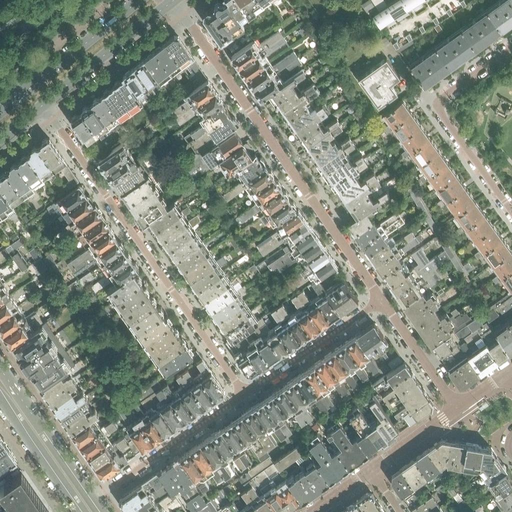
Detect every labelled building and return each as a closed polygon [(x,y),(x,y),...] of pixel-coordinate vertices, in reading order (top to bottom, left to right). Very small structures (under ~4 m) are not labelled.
[(242,22),(225,0),(224,0),(222,2),(221,2),(218,1),(214,3),(215,4),(214,7),(215,9),(233,34),(238,30),(239,31),(245,27),(242,22)] [(250,17),(237,0),(225,0),(242,22),(250,17)] [(264,6),(260,0),(237,0),(250,17),(264,6)] [(374,5),(370,0),(367,0),(361,4),(366,11),(374,5)] [(387,6),(383,0),(370,0),(374,5),(378,11),(387,6)] [(380,26),(407,9),(401,0),(396,0),(387,6),(378,11),(373,14),(380,26)] [(449,16),(446,11),(449,9),(452,14),(463,8),(459,3),(463,0),(466,6),(475,0),(422,0),(421,1),(407,9),(380,26),(382,30),(386,34),(392,45),(395,42),(398,48),(408,41),(405,36),(409,34),(412,39),(422,33),(419,28),(422,26),(425,31),(435,25),(432,19),(436,17),(439,22),(449,16)] [(401,0),(407,9),(421,1),(420,0),(401,0)] [(511,21),(511,0),(501,0),(501,1),(500,0),(497,0),(499,2),(487,11),(501,30),(511,21)] [(233,34),(215,9),(211,11),(208,10),(204,13),(203,17),(223,44),(229,40),(228,39),(233,35),(233,34)] [(501,30),(487,11),(476,19),(474,17),(471,19),(473,21),(462,29),(475,48),(501,30)] [(438,24),(434,27),(438,33),(443,30),(438,24)] [(475,48),(462,29),(450,38),(448,35),(446,37),(448,39),(436,48),(450,67),(475,48)] [(239,68),(283,37),(279,30),(258,45),(255,40),(239,51),(238,51),(231,56),(238,66),(238,67),(239,68)] [(208,79),(178,37),(173,36),(165,42),(182,65),(183,67),(188,64),(195,73),(190,77),(184,69),(182,70),(186,75),(186,74),(191,81),(192,80),(197,87),(208,79)] [(270,62),(266,56),(286,41),(283,37),(239,68),(246,77),(247,78),(270,62)] [(382,48),(389,42),(385,37),(378,43),(382,48)] [(182,65),(165,42),(155,50),(171,74),(182,65)] [(450,67),(436,48),(425,56),(423,54),(420,55),(422,58),(410,66),(424,86),(450,67)] [(171,74),(155,50),(144,59),(161,83),(171,74)] [(278,72),(297,58),(293,53),(273,67),(270,62),(247,78),(250,83),(250,84),(254,89),(278,72)] [(397,93),(391,84),(392,82),(400,77),(386,57),(357,78),(378,107),(380,105),(384,112),(399,101),(394,95),(397,93)] [(284,82),(281,77),(301,63),(297,58),(278,72),(254,89),(256,92),(261,99),(266,95),(284,82)] [(161,83),(144,59),(133,67),(150,91),(161,83)] [(151,92),(150,91),(133,67),(123,76),(124,78),(141,103),(148,98),(147,96),(147,95),(151,92)] [(295,87),(292,83),(297,80),(297,81),(307,74),(303,69),(284,82),(266,95),(272,103),(295,87)] [(141,103),(124,78),(120,81),(118,81),(118,80),(114,83),(114,85),(114,86),(113,86),(114,87),(110,90),(110,89),(109,89),(107,89),(104,91),(104,92),(103,94),(103,95),(119,119),(141,103)] [(195,106),(212,94),(216,91),(208,79),(197,87),(187,94),(190,99),(172,112),(176,118),(192,107),(189,103),(192,101),(195,106)] [(278,112),(315,86),(312,82),(302,89),(303,90),(299,93),(295,87),(272,103),(278,112)] [(307,105),(304,100),(308,97),(308,98),(318,91),(315,86),(278,112),(285,121),(307,105)] [(202,116),(222,103),(221,102),(223,101),(216,91),(212,94),(195,106),(197,110),(195,111),(192,107),(176,118),(180,124),(199,112),(202,116)] [(119,119),(103,95),(99,98),(97,98),(96,97),(93,100),(93,102),(92,102),(93,103),(92,103),(93,104),(109,126),(119,119)] [(420,124),(411,112),(402,99),(399,101),(384,112),(402,137),(420,124)] [(291,130),(328,104),(325,100),(315,107),(315,108),(311,111),(307,105),(285,121),(291,130)] [(190,141),(230,114),(227,109),(227,107),(225,104),(223,104),(223,103),(222,103),(202,116),(206,122),(191,132),(191,133),(187,136),(190,141)] [(109,126),(93,104),(89,106),(88,106),(86,106),(82,108),(83,108),(82,111),(82,112),(98,134),(109,126)] [(320,123),(316,118),(321,115),(321,116),(331,109),(328,104),(291,130),(297,139),(320,123)] [(98,134),(82,112),(78,115),(76,114),(75,114),(72,117),(72,119),(71,119),(71,120),(83,137),(87,142),(98,134)] [(197,151),(232,127),(238,123),(234,117),(232,117),(230,114),(190,141),(197,151)] [(303,148),(340,122),(337,118),(327,124),(327,125),(323,128),(320,123),(297,139),(303,148)] [(332,140),(329,136),(333,133),(333,134),(343,127),(340,122),(303,148),(309,157),(332,140)] [(438,149),(429,137),(420,124),(402,137),(420,162),(438,149)] [(220,160),(243,143),(232,127),(197,151),(183,162),(194,178),(212,165),(220,160)] [(126,137),(129,135),(127,132),(117,139),(119,142),(126,137)] [(316,166),(352,140),(349,135),(339,142),(340,143),(339,144),(335,138),(332,140),(309,157),(316,166)] [(157,149),(166,143),(162,137),(153,144),(157,149)] [(76,176),(49,138),(49,139),(49,138),(48,139),(46,138),(45,138),(42,140),(42,141),(42,143),(41,144),(42,145),(38,147),(52,167),(54,171),(60,167),(69,180),(64,184),(65,186),(67,189),(79,181),(76,177),(76,176)] [(322,174),(348,156),(344,151),(345,151),(346,151),(355,145),(352,140),(316,166),(322,174)] [(105,170),(129,152),(132,151),(125,141),(98,159),(105,170)] [(176,153),(168,142),(163,146),(166,150),(168,150),(171,154),(169,155),(171,157),(176,153)] [(252,156),(249,152),(250,150),(251,148),(247,143),(245,143),(243,144),(243,143),(220,160),(228,173),(252,156)] [(52,167),(38,147),(37,147),(35,147),(35,146),(31,149),(32,149),(31,151),(31,152),(31,153),(27,156),(40,174),(44,179),(49,175),(46,170),(52,167)] [(455,174),(447,161),(438,149),(420,162),(437,187),(455,174)] [(114,179),(137,163),(129,152),(105,170),(113,180),(114,179)] [(328,183),(365,158),(361,153),(351,160),(352,160),(351,161),(348,156),(322,174),(328,183)] [(242,181),(265,165),(265,164),(264,163),(263,161),(261,159),(260,158),(259,159),(255,154),(252,156),(228,173),(223,177),(225,180),(236,172),(242,181)] [(40,174),(27,156),(25,155),(24,155),(21,157),(21,158),(21,160),(20,160),(21,160),(20,161),(21,162),(17,164),(33,186),(39,182),(36,178),(40,174)] [(122,191),(148,173),(161,164),(157,157),(143,167),(139,161),(137,163),(114,179),(118,184),(117,186),(120,191),(120,190),(122,191)] [(357,176),(353,171),(357,168),(358,169),(367,162),(365,158),(328,183),(334,192),(357,176)] [(33,186),(17,164),(16,164),(14,164),(11,166),(10,168),(10,169),(11,171),(7,173),(23,196),(34,188),(33,186)] [(247,194),(273,176),(273,173),(271,169),(270,169),(268,169),(265,165),(242,181),(227,192),(220,197),(223,201),(226,199),(227,200),(246,187),(250,191),(247,193),(247,194)] [(388,175),(395,170),(392,166),(385,171),(388,175)] [(341,201),(377,176),(373,171),(364,177),(364,178),(360,181),(357,176),(334,192),(341,201)] [(23,196),(7,173),(6,173),(4,173),(4,172),(0,175),(1,175),(0,177),(0,179),(0,180),(0,179),(0,187),(12,204),(23,196)] [(129,201),(152,185),(149,180),(151,178),(148,173),(122,191),(125,195),(125,197),(124,197),(127,201),(129,201)] [(473,198),(465,186),(455,174),(437,187),(455,212),(473,198)] [(257,202),(280,186),(281,184),(278,180),(275,180),(273,176),(247,194),(251,199),(254,197),(257,202)] [(389,194),(386,189),(385,189),(379,181),(380,180),(377,176),(341,201),(352,218),(387,195),(389,194)] [(137,212),(160,196),(156,190),(158,189),(154,183),(152,185),(129,201),(132,205),(132,207),(134,211),(137,211),(137,212)] [(180,210),(177,205),(184,200),(184,199),(192,194),(192,195),(201,189),(198,184),(184,194),(166,206),(149,218),(151,222),(151,224),(150,224),(153,228),(154,228),(180,210)] [(63,212),(86,196),(83,192),(84,191),(84,189),(82,185),(82,186),(79,185),(78,185),(46,208),(48,210),(53,207),(59,215),(63,212)] [(264,214),(288,197),(288,195),(288,194),(286,191),(285,191),(283,190),(280,186),(257,202),(232,220),(235,224),(240,220),(242,222),(261,209),(264,214)] [(12,204),(0,187),(0,210),(2,213),(13,205),(12,204)] [(220,197),(227,192),(224,187),(219,191),(218,190),(208,198),(212,203),(220,197)] [(149,218),(166,206),(163,201),(165,199),(162,194),(160,196),(137,212),(139,215),(139,217),(141,221),(142,221),(144,221),(144,222),(149,218)] [(70,222),(93,206),(91,202),(91,200),(92,199),(89,196),(87,196),(87,195),(86,196),(63,212),(70,222)] [(370,215),(390,201),(387,195),(352,218),(347,222),(354,233),(373,220),(370,215)] [(273,226),(276,224),(296,210),(295,208),(295,205),(296,205),(293,201),(290,201),(288,197),(264,214),(260,217),(265,223),(269,220),(273,226)] [(493,226),(484,213),(475,200),(456,214),(474,239),(493,226)] [(77,233),(103,216),(100,212),(98,208),(95,205),(93,206),(70,222),(77,233)] [(212,205),(207,208),(212,215),(216,212),(212,205)] [(280,235),(305,218),(298,209),(296,210),(276,224),(279,228),(256,244),(260,250),(277,238),(275,235),(279,233),(280,235)] [(162,238),(187,220),(180,210),(154,228),(155,228),(158,232),(158,234),(157,234),(160,238),(162,238)] [(361,243),(405,212),(404,210),(400,213),(398,211),(377,225),(373,220),(354,233),(361,243)] [(384,235),(404,221),(404,220),(405,220),(402,216),(405,213),(405,212),(361,243),(368,253),(387,240),(384,235)] [(85,244),(87,242),(110,226),(108,223),(105,219),(103,216),(77,233),(85,244)] [(290,243),(311,228),(305,218),(280,235),(282,238),(279,240),(277,238),(260,250),(263,255),(286,239),(290,243)] [(168,248),(194,230),(187,220),(162,238),(165,242),(165,244),(164,244),(167,248),(168,248)] [(36,230),(30,221),(26,223),(32,233),(36,230)] [(95,252),(116,238),(113,234),(114,232),(114,231),(110,226),(87,242),(91,247),(68,263),(72,268),(95,252)] [(511,250),(502,237),(493,226),(474,239),(492,263),(511,250)] [(293,254),(318,237),(315,233),(311,228),(290,243),(292,247),(269,264),(271,266),(268,268),(269,270),(268,271),(290,256),(288,254),(292,252),(293,254)] [(174,258),(201,240),(194,230),(168,248),(169,248),(172,252),(171,254),(174,258)] [(375,263),(414,235),(411,230),(395,241),(392,236),(387,240),(368,253),(375,263)] [(239,243),(234,235),(233,234),(230,236),(236,245),(239,243)] [(397,255),(418,240),(414,235),(375,263),(382,273),(401,260),(397,255)] [(302,261),(324,246),(320,240),(318,237),(293,254),(295,256),(291,259),(290,256),(268,271),(269,272),(273,269),(276,274),(299,257),(302,261)] [(10,244),(5,247),(9,252),(11,255),(13,259),(21,270),(28,265),(18,250),(17,248),(23,244),(23,243),(19,238),(10,244)] [(102,262),(123,248),(124,246),(124,245),(121,242),(119,242),(116,238),(95,252),(72,268),(76,273),(98,257),(102,262)] [(182,268),(208,250),(201,240),(174,258),(176,258),(179,262),(178,264),(181,268),(182,268)] [(434,267),(440,263),(436,256),(445,250),(445,249),(443,247),(442,245),(441,244),(430,252),(434,257),(429,260),(420,247),(411,253),(418,263),(409,269),(389,283),(396,294),(434,267)] [(306,272),(331,255),(328,252),(324,246),(302,261),(305,265),(281,281),(285,287),(302,275),(306,272)] [(109,273),(130,258),(131,256),(128,252),(126,252),(123,248),(102,262),(79,278),(82,284),(105,269),(106,268),(109,273)] [(189,278),(215,260),(208,250),(182,268),(183,268),(186,272),(185,274),(188,278),(189,278)] [(511,286),(511,251),(511,250),(492,263),(510,288),(511,286)] [(239,265),(249,258),(249,257),(246,254),(236,261),(239,265)] [(315,280),(316,279),(320,276),(325,273),(329,271),(333,268),(337,265),(333,259),(331,255),(306,272),(302,275),(285,287),(289,292),(312,276),(315,280)] [(116,284),(134,272),(138,269),(137,268),(138,266),(135,262),(133,262),(130,258),(109,273),(92,284),(96,290),(112,278),(116,284)] [(389,283),(409,269),(402,259),(401,260),(382,273),(389,283)] [(195,288),(221,269),(215,260),(189,278),(190,278),(193,282),(192,284),(195,288)] [(472,268),(468,262),(463,265),(467,272),(472,268)] [(26,267),(17,274),(21,279),(30,272),(26,267)] [(422,290),(441,277),(434,267),(396,294),(403,304),(422,290)] [(203,298),(229,280),(221,269),(195,288),(197,288),(200,292),(199,294),(202,298),(202,297),(203,298)] [(113,301),(141,282),(141,280),(141,279),(139,276),(138,276),(136,275),(134,272),(116,284),(106,291),(113,301)] [(340,312),(326,292),(319,283),(318,282),(316,279),(315,280),(309,284),(312,288),(314,287),(318,294),(314,297),(329,319),(340,312)] [(326,292),(340,312),(357,299),(344,279),(326,292)] [(210,308),(236,290),(229,280),(203,298),(204,298),(207,302),(206,304),(208,308),(209,308),(210,308)] [(264,280),(255,286),(258,290),(267,284),(264,280)] [(120,311),(148,292),(148,290),(149,290),(146,286),(144,286),(141,282),(113,301),(120,311)] [(0,301),(10,295),(2,283),(0,284),(0,301)] [(64,289),(63,290),(63,291),(70,300),(74,297),(67,287),(64,289)] [(329,319),(314,297),(310,300),(302,289),(296,292),(303,303),(307,300),(309,303),(305,305),(319,325),(329,319)] [(217,318),(242,300),(236,290),(210,308),(211,308),(214,312),(213,314),(215,318),(216,318),(217,318)] [(438,303),(435,299),(437,298),(435,295),(433,296),(430,292),(425,295),(422,290),(403,304),(417,324),(436,310),(433,306),(438,303)] [(127,322),(155,303),(156,300),(153,296),(153,297),(151,296),(148,292),(120,311),(127,322)] [(319,325),(305,305),(301,308),(300,305),(303,303),(296,292),(290,296),(298,308),(294,311),(309,333),(320,326),(319,325)] [(511,348),(511,300),(507,294),(483,311),(484,313),(485,315),(494,308),(497,306),(507,320),(504,322),(494,330),(499,338),(508,352),(511,348)] [(0,317),(17,306),(10,295),(0,301),(0,317)] [(223,328),(249,310),(242,300),(217,318),(218,318),(220,322),(220,324),(222,328),(223,327),(223,328)] [(270,310),(276,306),(281,303),(279,300),(268,307),(270,310)] [(309,333),(294,311),(289,314),(281,302),(281,303),(276,306),(283,316),(287,314),(288,316),(285,319),(299,340),(309,333)] [(138,330),(163,313),(163,311),(161,307),(160,307),(158,307),(155,303),(127,322),(135,333),(138,330)] [(2,333),(25,317),(17,306),(0,317),(0,329),(0,330),(2,333)] [(299,340),(285,319),(281,322),(279,319),(283,316),(276,306),(270,310),(278,322),(273,324),(275,327),(289,347),(299,340)] [(507,320),(497,306),(494,308),(504,322),(507,320)] [(240,330),(250,324),(256,320),(249,310),(223,328),(225,328),(227,331),(227,334),(229,338),(235,334),(240,330)] [(436,310),(417,324),(424,334),(431,344),(450,331),(447,326),(451,323),(454,328),(469,317),(466,312),(461,316),(459,314),(454,318),(452,315),(452,314),(450,316),(449,314),(447,316),(444,312),(439,315),(436,310)] [(10,344),(38,324),(42,321),(34,311),(25,317),(2,333),(10,344)] [(148,337),(171,322),(167,316),(165,317),(163,313),(138,330),(142,335),(145,332),(146,333),(148,337)] [(450,331),(431,344),(438,355),(458,341),(460,339),(476,328),(483,323),(488,320),(485,315),(484,313),(472,320),(470,317),(469,317),(454,328),(453,329),(450,331)] [(92,316),(87,320),(86,321),(93,331),(99,326),(92,316)] [(289,347),(275,327),(271,330),(261,316),(256,320),(279,354),(289,347)] [(279,354),(256,320),(250,324),(260,338),(255,342),(268,361),(279,354)] [(483,323),(476,328),(497,359),(503,355),(508,352),(499,338),(494,330),(491,326),(488,320),(483,323)] [(155,347),(178,332),(171,322),(148,337),(145,339),(149,345),(152,343),(152,342),(155,347)] [(356,335),(355,335),(368,353),(372,350),(374,352),(378,349),(380,351),(382,349),(382,350),(390,345),(386,340),(374,322),(365,329),(356,335)] [(68,368),(38,324),(10,344),(11,345),(13,344),(20,355),(19,356),(29,371),(31,370),(42,386),(64,370),(68,368)] [(458,341),(438,355),(444,363),(449,370),(450,371),(454,377),(458,383),(459,384),(462,384),(463,383),(463,384),(469,379),(480,371),(497,359),(476,328),(460,339),(458,341)] [(268,361),(255,342),(250,345),(240,330),(235,334),(258,368),(268,361)] [(162,357),(185,343),(185,342),(178,332),(155,347),(152,349),(155,354),(159,352),(162,357)] [(258,368),(235,334),(229,338),(238,350),(233,354),(246,372),(251,373),(258,368)] [(355,335),(345,342),(361,365),(365,362),(372,372),(374,370),(377,369),(378,368),(368,353),(355,335)] [(345,342),(335,349),(350,372),(355,369),(362,379),(368,375),(361,365),(345,342)] [(171,367),(186,356),(192,353),(185,343),(162,357),(159,359),(162,364),(166,362),(169,368),(165,371),(169,375),(170,374),(169,372),(173,370),(171,367)] [(104,349),(99,353),(102,358),(107,354),(104,349)] [(335,349),(324,357),(340,379),(344,376),(351,386),(357,382),(350,372),(335,349)] [(382,349),(380,351),(383,355),(385,359),(388,357),(385,352),(384,353),(382,350),(382,349)] [(117,364),(126,359),(123,355),(115,361),(117,364)] [(391,368),(401,360),(398,356),(388,363),(391,368)] [(324,357),(314,364),(329,387),(334,383),(341,394),(347,389),(340,379),(324,357)] [(220,384),(216,378),(211,371),(209,368),(202,358),(196,363),(202,371),(198,374),(201,378),(212,394),(215,398),(222,393),(223,388),(220,384)] [(378,380),(373,383),(377,389),(390,380),(392,383),(410,370),(404,361),(403,362),(386,374),(388,377),(385,379),(383,376),(378,380)] [(307,369),(304,371),(318,392),(328,406),(332,412),(336,409),(334,406),(335,406),(334,404),(333,404),(332,403),(333,402),(326,391),(330,388),(329,387),(314,364),(307,369)] [(212,394),(201,378),(198,374),(193,377),(187,368),(181,372),(188,382),(192,379),(194,382),(190,384),(205,405),(208,403),(215,398),(212,394)] [(46,396),(72,377),(70,373),(67,375),(64,370),(42,386),(42,387),(41,388),(46,396)] [(394,386),(381,395),(385,400),(395,393),(393,390),(396,388),(398,391),(416,379),(410,370),(392,383),(394,386)] [(304,371),(293,378),(293,379),(310,402),(314,399),(322,410),(328,406),(318,392),(304,371)] [(205,405),(190,384),(186,387),(185,384),(188,382),(181,372),(175,376),(181,385),(177,388),(194,413),(201,408),(205,405)] [(52,404),(76,388),(74,383),(76,382),(72,377),(46,396),(47,397),(52,404)] [(184,419),(170,399),(168,396),(161,385),(155,377),(141,388),(140,386),(138,387),(132,379),(128,382),(132,387),(147,410),(164,434),(184,419)] [(293,379),(283,386),(299,409),(307,420),(312,416),(305,406),(310,402),(293,379)] [(385,400),(388,406),(402,397),(404,400),(422,387),(416,379),(398,391),(400,394),(397,396),(395,393),(385,400)] [(194,413),(177,388),(173,390),(166,382),(161,385),(168,396),(172,393),(174,395),(170,399),(184,419),(194,413)] [(274,392),(273,393),(289,417),(293,414),(301,424),(307,420),(299,409),(283,386),(274,392)] [(406,403),(393,412),(397,417),(408,410),(405,407),(408,405),(410,409),(413,406),(428,396),(422,387),(404,400),(406,403)] [(58,413),(85,394),(82,390),(79,392),(76,388),(52,404),(53,405),(58,413)] [(164,434),(147,410),(143,412),(128,390),(121,395),(153,441),(157,439),(157,438),(164,434)] [(264,398),(262,400),(286,435),(292,431),(284,420),(289,417),(273,393),(272,393),(264,398)] [(372,393),(366,398),(379,416),(374,419),(388,438),(394,433),(393,432),(397,429),(398,431),(399,430),(392,421),(386,412),(380,404),(374,395),(372,393)] [(64,421),(88,405),(85,401),(88,399),(85,394),(58,413),(59,414),(64,421)] [(153,441),(121,395),(114,400),(130,422),(127,425),(131,431),(143,448),(153,441)] [(397,417),(392,421),(399,430),(404,427),(423,413),(431,407),(432,401),(428,396),(413,406),(410,409),(408,410),(397,417)] [(262,400),(252,407),(268,431),(273,428),(280,439),(286,435),(262,400)] [(357,404),(352,408),(377,444),(381,441),(382,442),(388,438),(374,419),(370,422),(357,404)] [(89,417),(93,415),(97,412),(94,407),(91,409),(88,405),(64,421),(65,423),(70,431),(89,417)] [(252,407),(242,414),(256,435),(266,451),(277,443),(268,431),(252,407)] [(352,408),(346,411),(359,429),(354,433),(355,435),(368,452),(374,448),(375,448),(374,446),(376,444),(377,444),(352,408)] [(238,416),(231,421),(247,445),(256,458),(259,462),(269,455),(266,451),(256,435),(242,414),(238,416)] [(78,442),(101,426),(97,421),(93,415),(89,417),(70,431),(71,432),(71,431),(76,439),(78,442)] [(337,417),(331,422),(358,459),(362,456),(362,457),(368,452),(355,435),(352,437),(337,417)] [(108,437),(106,433),(117,425),(112,419),(101,427),(101,426),(78,442),(81,447),(82,447),(86,453),(108,437)] [(330,420),(325,423),(326,425),(329,429),(326,431),(329,434),(326,436),(335,448),(348,467),(351,465),(355,462),(358,459),(331,422),(330,420)] [(231,421),(221,428),(236,450),(245,464),(251,460),(242,448),(247,445),(231,421)] [(221,428),(210,436),(227,458),(231,455),(240,468),(245,464),(236,450),(221,428)] [(124,461),(143,448),(131,431),(124,435),(127,440),(93,463),(100,473),(105,474),(124,461)] [(317,432),(311,436),(338,474),(342,471),(348,467),(335,448),(331,451),(317,432)] [(93,463),(127,440),(124,435),(113,443),(108,437),(86,453),(92,461),(93,463)] [(0,453),(8,447),(6,443),(0,436),(0,453)] [(210,436),(200,443),(216,464),(225,478),(231,474),(224,464),(228,461),(227,458),(210,436)] [(311,436),(306,440),(318,456),(313,460),(328,481),(335,476),(338,474),(311,436)] [(462,467),(466,443),(441,439),(428,448),(440,466),(447,461),(449,464),(462,467)] [(200,443),(190,450),(207,474),(211,471),(217,480),(218,479),(220,482),(225,478),(216,464),(200,443)] [(501,463),(491,447),(466,443),(462,467),(476,470),(479,468),(484,475),(501,463)] [(274,462),(279,469),(295,458),(304,470),(317,489),(328,481),(313,460),(306,450),(303,451),(298,444),(274,462)] [(0,470),(17,459),(11,451),(8,447),(0,453),(0,470)] [(413,485),(439,466),(440,466),(428,448),(401,468),(413,485)] [(207,474),(190,450),(180,457),(196,480),(203,490),(209,486),(203,477),(207,474)] [(249,469),(247,470),(252,477),(263,492),(277,511),(285,511),(288,510),(301,501),(287,481),(279,469),(274,462),(269,455),(259,462),(249,469)] [(180,457),(170,464),(193,497),(199,492),(192,482),(196,480),(180,457)] [(488,481),(505,469),(501,463),(484,475),(488,481)] [(170,464),(159,472),(166,482),(168,481),(177,494),(181,491),(187,500),(193,497),(170,464)] [(414,486),(413,485),(401,468),(392,474),(392,480),(413,511),(430,511),(440,506),(431,493),(429,490),(420,496),(414,486)] [(511,502),(511,478),(505,469),(488,481),(487,482),(505,508),(511,502)] [(239,476),(238,477),(246,488),(263,511),(277,511),(263,492),(252,477),(247,470),(239,476)] [(292,477),(287,481),(301,501),(317,489),(304,470),(293,478),(292,477)] [(48,511),(21,472),(0,486),(0,488),(16,511),(48,511)] [(158,472),(148,479),(152,485),(156,489),(164,483),(166,482),(159,472),(158,472)] [(122,497),(120,503),(126,510),(151,492),(148,488),(152,485),(148,479),(130,491),(122,497)] [(218,490),(222,496),(232,490),(227,484),(218,490)] [(263,511),(246,488),(240,492),(248,503),(244,506),(248,511),(263,511)] [(187,500),(185,502),(192,511),(193,511),(210,500),(209,499),(207,497),(203,490),(199,492),(193,497),(187,500)] [(218,490),(207,497),(209,499),(210,500),(218,511),(233,511),(226,503),(222,496),(218,490)] [(151,492),(126,510),(126,511),(144,511),(156,504),(151,498),(154,497),(151,492)] [(384,511),(372,494),(367,493),(356,501),(364,511),(384,511)] [(463,499),(458,493),(457,494),(453,497),(457,503),(463,499)] [(232,499),(226,503),(233,511),(248,511),(244,506),(239,500),(235,503),(232,499)] [(218,511),(210,500),(193,511),(218,511)] [(364,511),(356,501),(347,507),(349,511),(364,511)]
